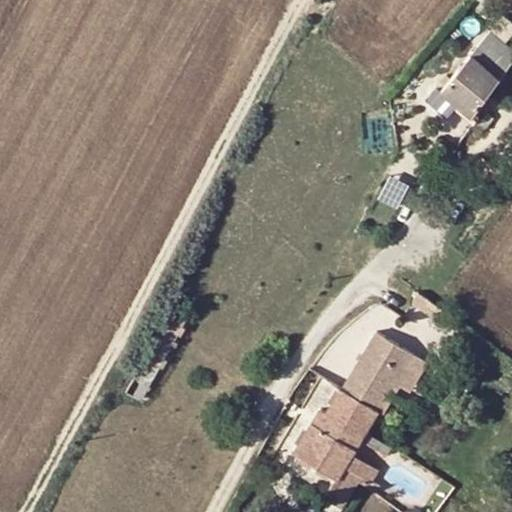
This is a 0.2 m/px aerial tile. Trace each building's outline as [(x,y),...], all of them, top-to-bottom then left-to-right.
[(511,59),(511,51),(501,44),(511,30),(511,24),(501,15),(440,90),(471,115),(511,59)] [(473,125),(482,132),(487,126),(479,118),(473,125)] [(450,153),(468,168),(475,160),(458,144),(450,153)] [(412,299),(436,317),(441,309),(418,292),(412,299)] [(341,388),(377,409),(413,350),(376,328),(341,388)] [(300,457),(337,479),(377,409),(341,388),(300,457)] [(323,486),(322,484),(318,482),(315,481),(313,482),(310,484),(309,486),(308,488),(308,491),(308,493),(310,495),(312,497),(315,498),(317,498),(320,497),(322,495),(323,493),(324,491),(324,488),(323,486)]
